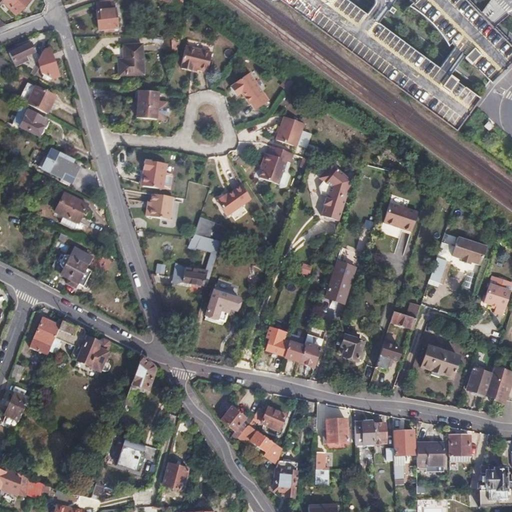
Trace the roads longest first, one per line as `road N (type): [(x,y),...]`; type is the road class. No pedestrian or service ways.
road 1 (residential): [(172,359),(511,427)]
road 2 (residential): [(100,150),(172,359)]
road 3 (residential): [(269,511),(195,412),(172,359)]
road 4 (residential): [(172,359),(35,282)]
road 5 (residential): [(60,17),(100,150)]
